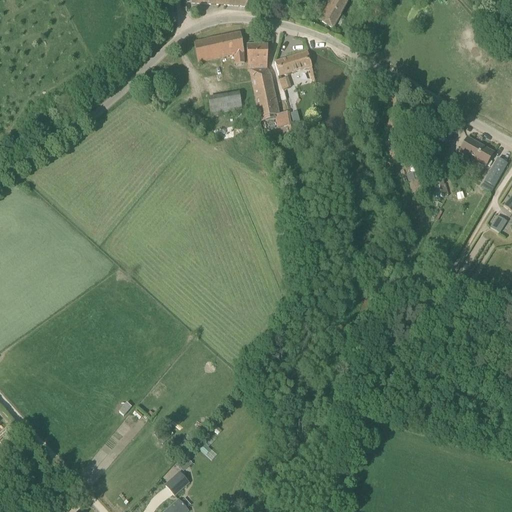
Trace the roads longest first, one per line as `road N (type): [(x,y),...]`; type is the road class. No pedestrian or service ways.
road 1 (unclassified): [(0,180),(85,121),(184,33),(237,18),(331,42),(511,143)]
road 2 (track): [(104,511),(0,393)]
